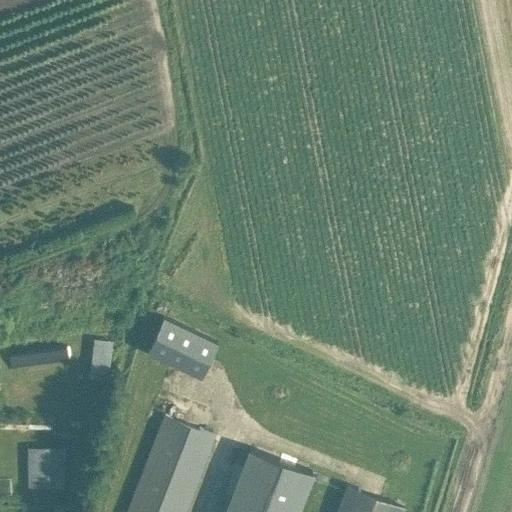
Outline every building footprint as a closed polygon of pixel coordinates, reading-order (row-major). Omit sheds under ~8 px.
[(201,374),(218,338),(164,312),(147,348),(201,374)] [(92,372),(109,375),(116,337),(98,334),(92,372)] [(182,511),(214,431),(165,412),(125,511),(182,511)] [(29,484),(64,483),(63,443),(28,443),(29,484)] [(247,443),(220,511),(292,511),(310,467),(247,443)] [(348,481),(336,511),(400,511),(404,503),(348,481)]
